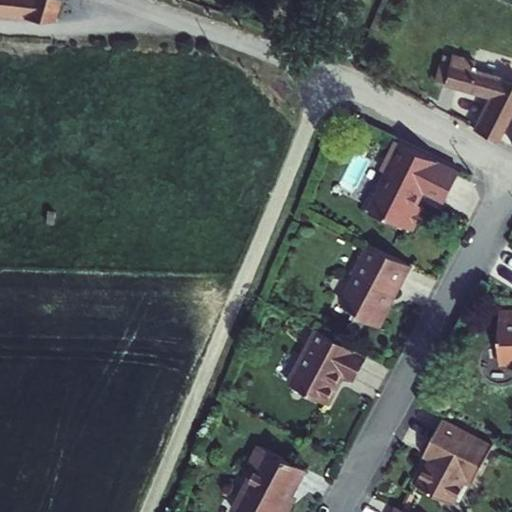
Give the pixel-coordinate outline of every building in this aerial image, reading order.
[(0,0),(0,6),(61,12),(64,0),(0,0)] [(511,91),(441,68),(432,83),(489,108),(474,136),(496,146),(511,113),(511,91)] [(355,192),(346,209),(407,236),(419,213),(413,209),(419,199),(430,204),(446,170),(379,141),(367,162),(372,169),(363,192),(355,192)] [(352,245),(337,274),(344,279),(333,300),(341,305),(337,312),(374,329),(378,315),(383,308),(377,304),(393,266),(352,245)] [(471,318),(469,367),(511,368),(511,326),(499,326),(497,318),(471,318)] [(303,331),(276,385),(314,407),(324,388),(320,386),(327,377),(342,385),(357,355),(303,331)] [(411,472),(399,496),(434,511),(440,511),(451,489),(458,492),(474,451),(420,427),(402,468),(411,472)] [(250,470),(229,511),(282,511),(280,511),(300,470),(253,448),(244,466),(250,470)]
